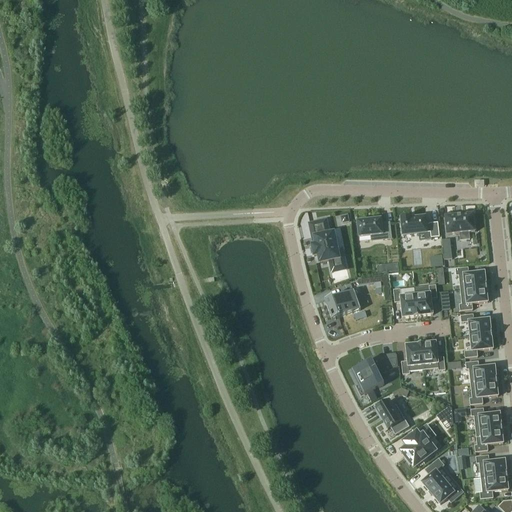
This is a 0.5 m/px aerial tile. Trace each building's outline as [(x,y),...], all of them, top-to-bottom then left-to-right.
[(473,216),(445,219),(447,236),(459,235),(460,242),(469,241),(468,234),(475,233),(473,216)] [(401,220),(402,237),(426,235),(426,234),(430,234),(430,239),(439,238),(437,224),(429,225),(429,226),(425,226),(424,219),(411,220),(410,219),(401,220)] [(389,224),(381,225),(381,220),(357,223),(358,239),(370,238),(371,243),(391,240),(389,224)] [(328,236),(326,226),(309,230),(312,247),(311,248),(313,258),(317,257),(318,265),(328,263),(329,269),(344,266),(341,251),(336,252),(332,235),(328,236)] [(449,241),(441,242),(444,262),(452,261),(449,241)] [(398,273),(398,265),(390,266),(391,274),(398,273)] [(484,274),(468,276),(468,270),(455,271),(456,278),(458,277),(460,292),(486,289),(486,285),(485,285),(484,274)] [(432,317),(431,301),(437,300),(435,288),(429,288),(429,295),(415,297),(417,318),(432,317)] [(487,293),(486,289),(460,292),(461,306),(459,306),(460,313),(472,312),(472,306),(487,304),(486,293),(487,293)] [(417,318),(415,297),(401,298),(400,292),(393,292),(394,305),(400,304),(402,320),(417,318)] [(332,299),(324,301),(331,322),(337,320),(340,319),(360,312),(354,293),(332,300),(332,299)] [(491,336),(489,321),(474,323),(473,317),(460,318),(461,325),(468,324),(470,338),(491,336)] [(493,351),(491,336),(470,338),(471,353),(464,353),(465,360),(478,359),(477,353),(493,351)] [(424,345),(420,345),(423,372),(438,370),(438,373),(445,372),(443,359),(437,360),(435,344),(424,345)] [(423,372),(420,345),(417,346),(405,347),(407,363),(401,364),(402,377),(409,376),(409,373),(423,372)] [(384,386),(371,361),(351,371),(363,396),(384,386)] [(478,364),(465,365),(466,372),(468,371),(470,386),(496,383),(496,379),(494,368),(478,370),(478,364)] [(497,387),(496,383),(470,386),(471,400),(469,401),(470,407),(482,406),(482,400),(498,398),(496,387),(497,387)] [(401,390),(392,394),(395,400),(401,397),(406,399),(408,393),(401,390)] [(390,430),(395,437),(409,429),(395,406),(392,408),(389,403),(375,411),(383,424),(386,429),(387,431),(390,430)] [(448,409),(443,412),(448,419),(452,416),(451,410),(448,409)] [(483,411),(470,412),(471,419),(473,418),(475,433),(502,430),(501,426),(499,415),(483,417),(483,411)] [(502,434),(502,430),(475,433),(477,447),(474,448),(475,454),(487,453),(487,447),(503,445),(502,434)] [(403,452),(402,453),(405,458),(402,459),(403,460),(409,467),(408,467),(409,468),(411,466),(413,468),(412,468),(413,469),(422,462),(420,460),(424,457),(425,459),(434,453),(434,452),(433,452),(423,438),(423,437),(420,440),(417,436),(417,435),(404,444),(405,445),(408,448),(403,452)] [(476,466),(479,465),(480,480),(507,477),(506,473),(505,462),(489,464),(488,458),(475,459),(476,466)] [(429,478),(421,485),(440,506),(454,495),(436,474),(444,467),(438,460),(424,472),(429,478)] [(480,480),(473,481),(474,495),(479,494),(480,501),(493,500),(492,494),(508,492),(507,481),(507,477),(480,480)] [(504,503),(502,504),(509,511),(511,511),(511,504),(511,502),(504,503)]
